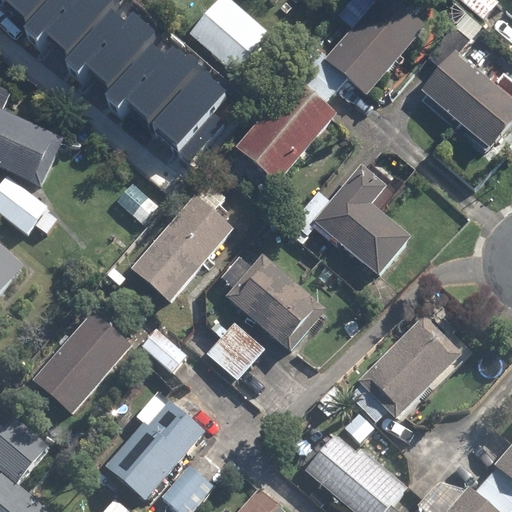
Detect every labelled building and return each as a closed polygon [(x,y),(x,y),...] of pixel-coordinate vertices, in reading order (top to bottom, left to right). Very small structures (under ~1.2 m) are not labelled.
[(3,0),(25,19),(41,0),(3,0)] [(48,0),(23,29),(37,41),(46,32),(66,50),(110,0),(48,0)] [(229,0),(197,36),(242,76),(277,37),(235,0),(229,0)] [(324,52),(310,67),(342,95),(353,82),(374,99),(434,30),(399,0),(388,0),(335,62),(324,52)] [(463,0),(489,23),(504,5),(497,0),(463,0)] [(124,23),(111,12),(64,65),(79,77),(87,68),(108,86),(156,31),(134,12),(124,23)] [(301,24),(309,26),(311,14),(303,12),(301,24)] [(468,30),(475,37),(481,30),(473,23),(468,30)] [(429,94),(499,153),(511,137),(511,97),(465,57),(477,44),(460,30),(434,60),(448,72),(429,94)] [(163,58),(149,47),(103,99),(117,112),(126,102),(146,120),(195,66),(173,46),(163,58)] [(342,95),(310,67),(300,78),(305,83),(245,151),(286,187),(346,118),(332,106),(342,95)] [(226,93),(199,70),(151,126),(178,149),(226,93)] [(0,111),(0,167),(46,189),(68,144),(0,111)] [(92,221),(110,200),(121,187),(97,167),(63,207),(87,227),(92,221)] [(340,239),(388,280),(420,243),(379,208),(394,191),(370,169),(338,205),(325,194),(293,231),(324,258),(340,239)] [(0,198),(0,211),(32,238),(40,228),(51,236),(62,223),(51,214),(53,211),(14,180),(0,198)] [(123,202),(147,226),(161,211),(137,187),(123,202)] [(140,273),(177,306),(241,233),(220,215),(232,202),(216,188),(140,273)] [(144,229),(117,206),(110,200),(92,221),(109,235),(112,232),(129,247),(144,229)] [(265,236),(271,241),(275,235),(268,230),(265,236)] [(0,307),(32,270),(0,243),(0,307)] [(234,300),(299,357),(336,315),(270,258),(259,271),(246,261),(229,282),(241,292),(234,300)] [(114,278),(124,287),(128,281),(118,273),(114,278)] [(43,384),(82,418),(140,350),(102,317),(43,384)] [(366,384),(404,424),(471,361),(433,321),(366,384)] [(213,358),(245,384),(272,351),(241,324),(234,332),(222,323),(216,330),(228,340),(213,358)] [(396,336),(401,342),(412,332),(406,326),(396,336)] [(146,348),(180,376),(194,359),(160,330),(146,348)] [(324,404),(337,416),(353,400),(340,388),(324,404)] [(355,398),(383,426),(392,417),(365,388),(355,398)] [(114,472),(154,505),(213,436),(166,395),(144,421),(152,428),(114,472)] [(0,511),(49,511),(43,504),(24,488),(57,451),(23,421),(7,439),(0,432),(0,467),(11,477),(0,489),(0,511)] [(403,511),(417,494),(370,454),(367,458),(344,438),(312,475),(355,511),(403,511)] [(511,457),(492,481),(511,499),(511,457)] [(169,501),(182,511),(189,511),(198,500),(205,505),(213,495),(206,490),(213,481),(195,468),(169,501)] [(511,511),(511,499),(492,481),(480,494),(445,485),(425,509),(428,511),(511,511)] [(288,511),(266,493),(249,511),(288,511)] [(111,511),(133,511),(121,501),(111,511)]
